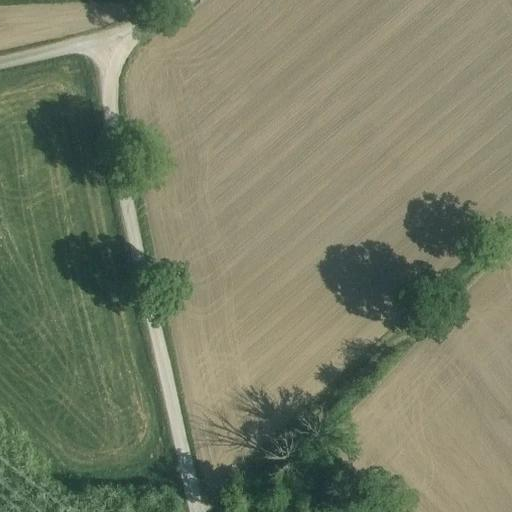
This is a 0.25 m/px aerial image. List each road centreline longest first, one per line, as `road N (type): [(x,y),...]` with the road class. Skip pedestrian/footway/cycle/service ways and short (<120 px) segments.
road 1 (track): [(196,511),(113,125),(105,41)]
road 2 (unclassified): [(0,63),(105,41),(185,0)]
